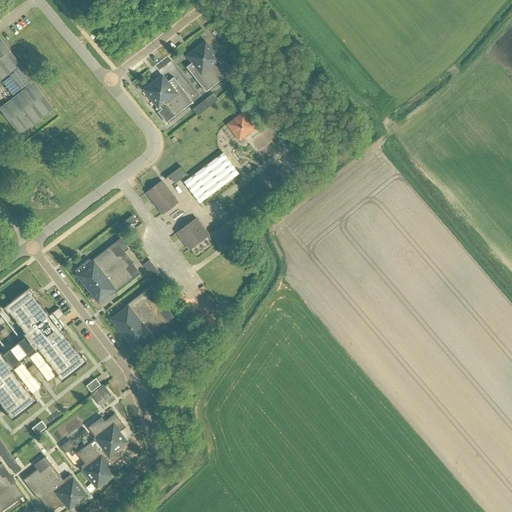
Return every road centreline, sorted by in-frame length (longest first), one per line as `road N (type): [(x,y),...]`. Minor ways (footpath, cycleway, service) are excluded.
road 1 (residential): [(29,244),(126,368),(154,441),(153,457),(95,511)]
road 2 (residential): [(29,244),(150,154),(149,131),(108,81)]
road 3 (residential): [(108,81),(203,6)]
